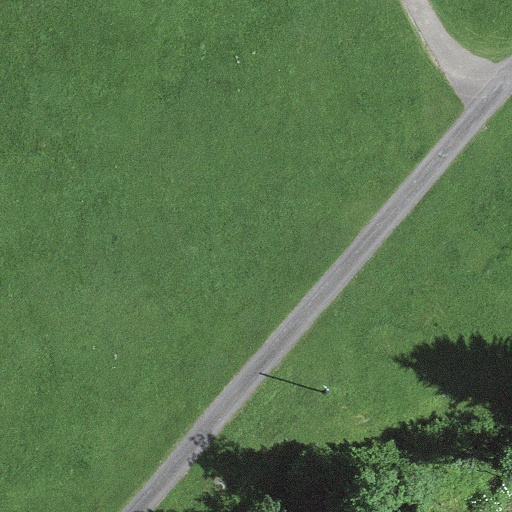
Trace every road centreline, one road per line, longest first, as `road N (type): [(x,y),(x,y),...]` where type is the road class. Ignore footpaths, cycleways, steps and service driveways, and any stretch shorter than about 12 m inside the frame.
road 1 (unclassified): [(495,86),(129,511)]
road 2 (unclassified): [(495,86),(461,70),(417,0)]
